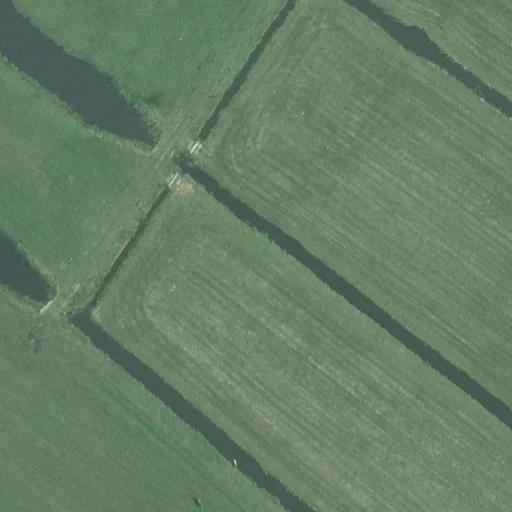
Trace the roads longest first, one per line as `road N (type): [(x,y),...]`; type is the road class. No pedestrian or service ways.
road 1 (track): [(154,175),(178,138),(511,386)]
road 2 (track): [(254,511),(34,336),(0,318)]
road 3 (track): [(34,336),(154,175),(199,204)]
road 4 (track): [(178,138),(264,0)]
